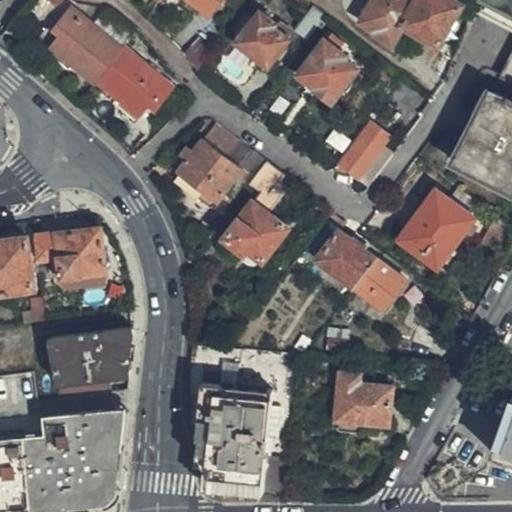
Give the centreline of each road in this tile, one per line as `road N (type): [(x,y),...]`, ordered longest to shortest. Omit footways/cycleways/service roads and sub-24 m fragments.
road 1 (tertiary): [(157,511),(160,266),(133,204),(74,142)]
road 2 (residential): [(397,511),(399,495),(511,289)]
